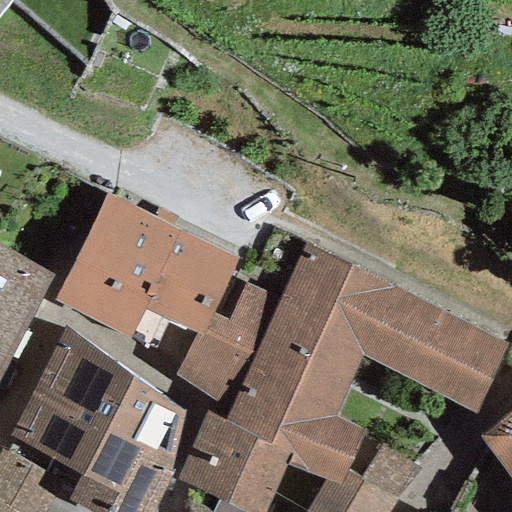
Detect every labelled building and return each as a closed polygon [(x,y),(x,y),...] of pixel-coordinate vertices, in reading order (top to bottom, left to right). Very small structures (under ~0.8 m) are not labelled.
[(0,0),(0,14),(12,0),(0,0)] [(143,309),(182,233),(105,194),(52,299),(129,338),(143,309)] [(213,313),(237,257),(182,233),(143,309),(196,334),(203,337),(213,313)] [(0,381),(54,274),(0,245),(0,381)] [(478,411),(505,343),(304,245),(280,299),(231,410),(225,423),(294,453),(287,464),(324,478),(339,483),(349,468),(364,431),(335,418),(362,356),(478,411)] [(280,299),(245,283),(226,321),(213,313),(203,337),(196,334),(175,376),(231,410),(280,299)] [(151,511),(194,418),(66,327),(9,437),(80,476),(67,501),(90,511),(151,511)] [(511,481),(511,409),(478,435),(511,481)] [(264,511),(287,464),(294,453),(225,423),(207,413),(161,511),(264,511)] [(419,466),(381,444),(360,476),(349,468),(339,483),(324,478),(303,511),(384,511),(394,499),(419,466)] [(46,474),(0,450),(0,511),(45,511),(53,499),(36,486),(46,474)]
